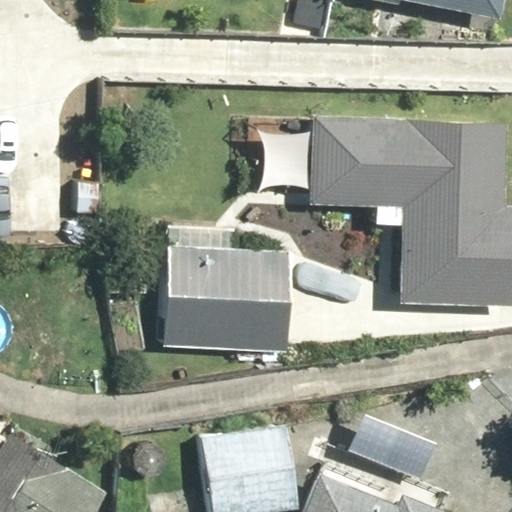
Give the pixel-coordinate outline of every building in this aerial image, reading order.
[(355,0),(352,24),(378,29),(383,0),(415,0),(490,13),(492,0),(355,0)] [(248,183),(304,185),(304,200),(394,204),(390,305),(511,309),(511,207),(498,207),(501,124),(307,117),(306,126),(250,124),(248,183)] [(165,227),(157,343),(292,352),(300,237),(165,227)] [(0,511),(112,511),(123,495),(9,422),(0,436),(0,511)] [(276,511),(293,511),(289,431),(196,436),(200,511),(276,511)] [(414,511),(315,468),(295,511),(414,511)]
